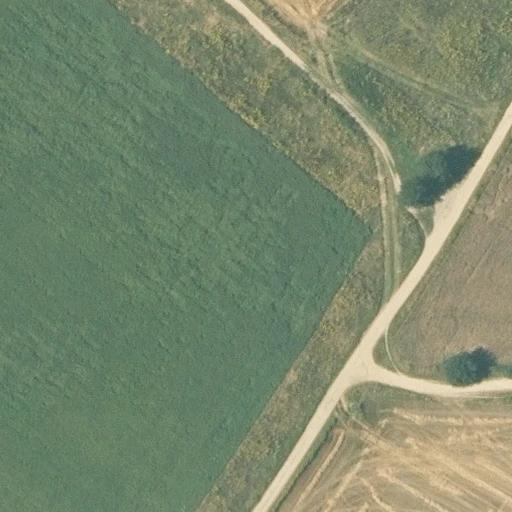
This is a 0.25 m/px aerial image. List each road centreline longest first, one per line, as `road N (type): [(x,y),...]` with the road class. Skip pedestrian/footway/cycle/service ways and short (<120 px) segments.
road 1 (track): [(262,511),(511,111)]
road 2 (track): [(440,235),(415,214),(373,137),(228,0)]
road 3 (track): [(350,366),(438,390),(511,384)]
